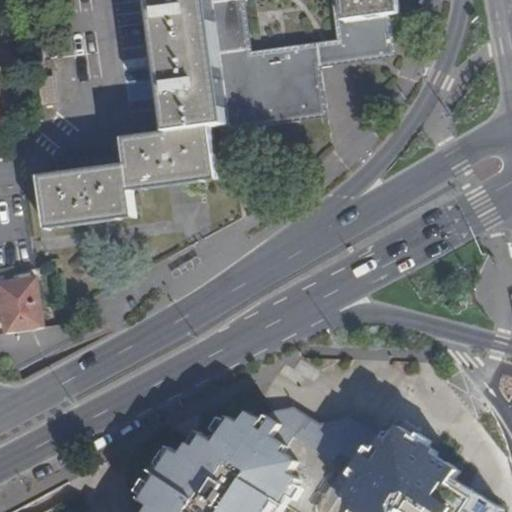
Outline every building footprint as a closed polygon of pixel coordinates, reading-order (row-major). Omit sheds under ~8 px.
[(50,207),(53,229),(136,219),(133,189),(220,178),(213,128),(229,126),(228,111),(307,100),(316,99),(310,56),(245,64),(236,0),(343,0),(351,52),(393,47),(387,17),(392,16),(389,0),(155,0),(172,135),(127,141),(129,168),(47,178),(50,207)] [(228,111),(229,126),(329,114),(323,66),(398,57),(392,16),(387,17),(393,47),(351,52),(343,0),(236,0),(245,64),(310,56),(316,99),(307,100),(228,111)] [(403,15),(400,0),(389,0),(392,16),(403,15)] [(8,333),(46,328),(39,280),(2,285),(8,333)] [(318,511),(324,511),(330,502),(328,495),(334,495),(347,476),(345,472),(351,470),(356,464),(355,455),(366,451),(380,432),(401,426),(377,423),(363,414),(328,426),(301,407),(273,411),(271,414),(288,424),(295,425),(315,438),(338,431),(344,448),(339,448),(332,458),(332,464),(328,465),(317,483),(318,488),(313,489),(307,500),(307,502),(304,504),(299,511),(318,511)] [(299,511),(304,504),(307,502),(307,500),(313,489),(318,488),(317,483),(328,465),(332,464),(332,458),(339,448),(344,448),(338,431),(315,438),(295,425),(288,424),(271,414),(268,419),(253,410),(245,420),(237,415),(220,440),(217,437),(208,450),(194,440),(186,452),(178,448),(166,466),(169,467),(150,500),(157,504),(152,511),(299,511)] [(417,435),(401,426),(380,432),(366,451),(355,455),(356,464),(351,470),(345,472),(347,476),(334,495),(328,495),(330,502),(324,511),(318,511),(469,511),(471,509),(459,502),(466,490),(454,481),(462,470),(449,461),(443,470),(433,463),(438,455),(415,439),(417,435)]
